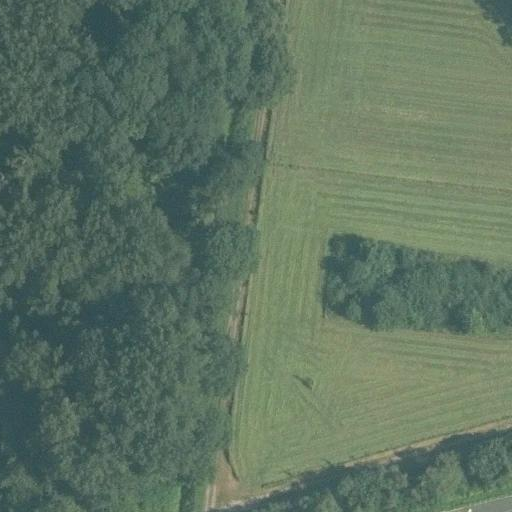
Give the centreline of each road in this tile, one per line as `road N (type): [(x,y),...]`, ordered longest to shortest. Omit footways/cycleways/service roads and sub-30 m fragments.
road 1 (track): [(280,0),(243,242),(218,511)]
road 2 (track): [(242,511),(511,438)]
